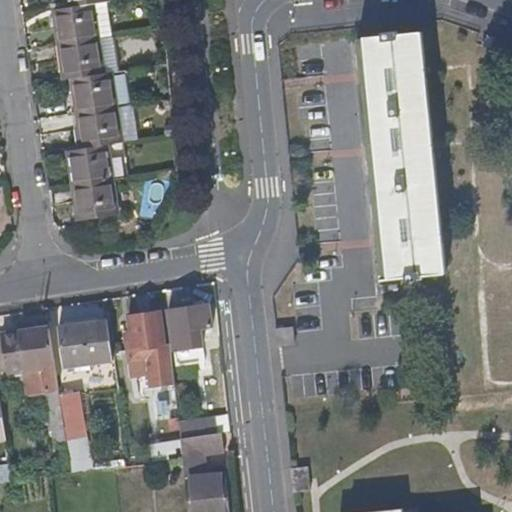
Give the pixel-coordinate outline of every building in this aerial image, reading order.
[(94,38),(89,3),(64,6),(50,8),(55,43),(94,38)] [(383,36),(358,38),(382,282),(407,279),(407,282),(423,280),(423,277),(447,274),(422,32),(398,34),(397,31),(382,32),(383,36)] [(100,73),(94,38),(55,43),(61,79),(69,78),(100,73)] [(113,107),(108,72),(100,73),(69,78),(74,113),(113,107)] [(118,142),(113,107),(74,113),(80,148),(104,144),(118,142)] [(109,179),(104,144),(80,148),(65,150),(70,185),(109,179)] [(115,215),(109,179),(70,185),(76,221),(115,215)] [(206,305),(169,311),(174,348),(191,346),(190,337),(198,336),(196,329),(209,327),(206,305)] [(174,385),(172,360),(170,345),(166,345),(161,312),(128,317),(131,338),(126,339),(131,377),(149,374),(151,388),(174,385)] [(74,327),(96,323),(95,318),(72,322),(74,327)] [(74,327),(57,329),(63,370),(73,369),(88,367),(111,364),(104,322),(96,323),(74,327)] [(56,389),(46,329),(1,337),(5,372),(42,367),(46,391),(56,389)] [(294,330),(277,331),(279,349),(296,348),(294,330)] [(88,367),(73,369),(74,376),(89,373),(88,367)] [(64,439),(84,436),(77,390),(56,393),(64,439)] [(203,435),(202,428),(179,430),(180,438),(203,435)] [(220,452),(218,434),(203,435),(180,438),(182,461),(188,511),(228,511),(227,498),(225,477),(203,479),(201,453),(220,452)] [(64,439),(69,475),(89,472),(84,436),(64,439)]
